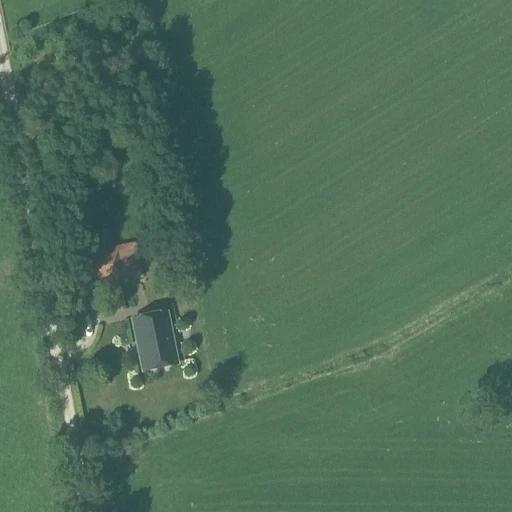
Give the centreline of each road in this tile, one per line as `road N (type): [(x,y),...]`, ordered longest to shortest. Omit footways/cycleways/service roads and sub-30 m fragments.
road 1 (track): [(79,511),(0,119)]
road 2 (track): [(0,111),(140,49),(109,0)]
